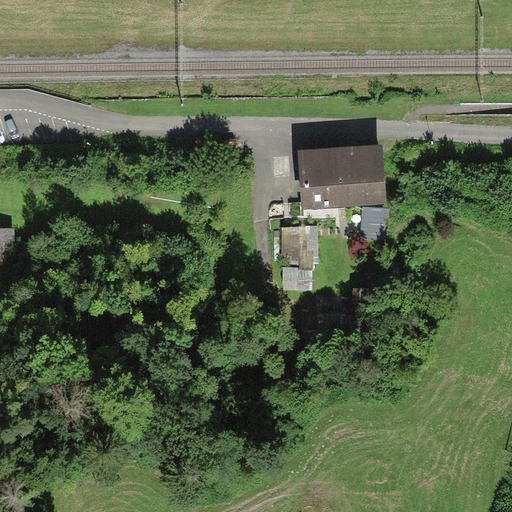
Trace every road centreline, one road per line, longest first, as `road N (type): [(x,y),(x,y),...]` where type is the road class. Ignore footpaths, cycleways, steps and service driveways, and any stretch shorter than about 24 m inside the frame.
road 1 (unclassified): [(0,101),(123,126),(349,128)]
road 2 (track): [(349,128),(511,133)]
